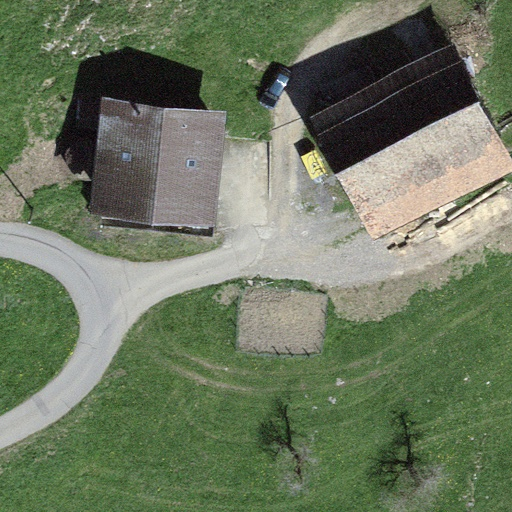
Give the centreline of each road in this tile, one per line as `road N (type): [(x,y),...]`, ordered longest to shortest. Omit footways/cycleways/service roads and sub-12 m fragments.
road 1 (unclassified): [(0,434),(46,410),(87,367),(101,307),(89,282),(56,256),(0,237)]
road 2 (track): [(101,307),(259,256),(297,210)]
